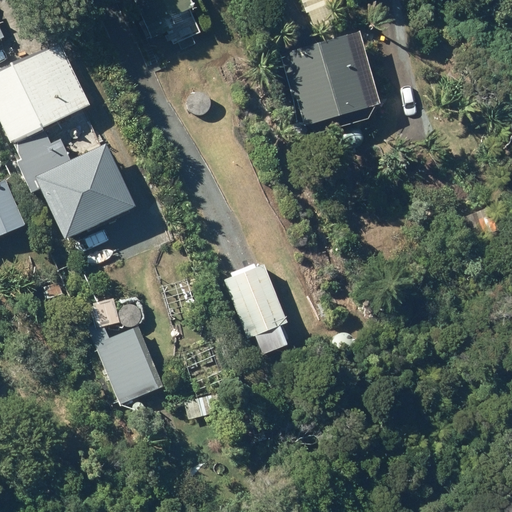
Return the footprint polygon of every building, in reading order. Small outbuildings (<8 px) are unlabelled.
[(189,7),(186,0),(130,0),(149,39),(166,31),(161,20),(189,7)] [(327,0),(297,0),(303,14),(328,3),(327,0)] [(362,108),(342,37),(279,56),(305,127),(362,108)] [(48,143),(40,126),(86,105),(57,42),(0,68),(0,129),(5,140),(0,142),(0,148),(6,160),(13,157),(28,193),(38,188),(62,239),(131,207),(102,144),(67,160),(58,138),(48,143)] [(3,180),(0,181),(0,234),(21,226),(3,180)] [(494,233),(488,218),(473,223),(478,238),(494,233)] [(264,261),(220,276),(244,335),(255,331),(264,353),(289,342),(281,324),(288,321),(264,261)] [(43,299),(59,295),(56,283),(39,288),(43,299)] [(149,382),(130,334),(106,343),(99,325),(85,330),(111,397),(149,382)] [(224,390),(183,396),(186,417),(228,410),(224,390)]
